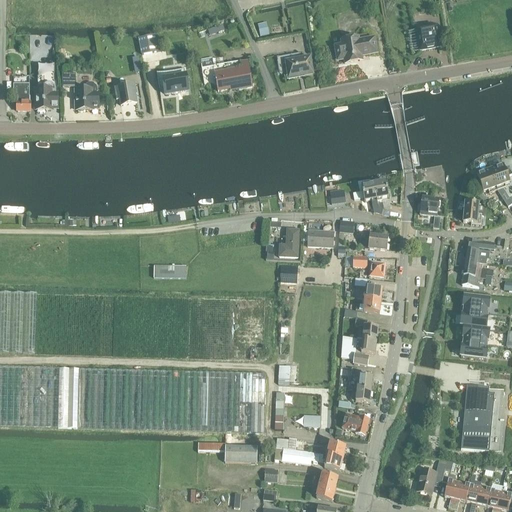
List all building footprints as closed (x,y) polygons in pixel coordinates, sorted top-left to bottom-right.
[(223,24),(208,30),(210,35),(225,30),(223,24)] [(269,35),(268,29),(259,31),(260,37),(269,35)] [(422,52),(442,48),(438,29),(419,32),(422,52)] [(142,55),(158,52),(155,36),(139,39),(142,55)] [(359,41),(342,44),(341,41),(342,48),(338,49),(336,52),(336,56),(340,58),(344,58),(345,65),(356,63),(355,60),(378,55),(375,41),(370,42),(369,36),(368,36),(369,42),(360,44),(359,41)] [(303,55),(277,59),(280,74),(288,73),(289,81),(295,80),(295,78),(313,75),(311,59),(304,61),(303,55)] [(212,58),(200,61),(204,85),(216,83),(218,93),(236,90),(236,92),(251,89),(246,62),(214,67),(212,58)] [(36,75),(36,111),(38,111),(40,113),(43,113),(44,111),(52,111),(52,109),(58,109),(58,95),(58,69),(42,69),(42,74),(36,75)] [(188,92),(186,75),(185,69),(157,73),(159,89),(164,88),(165,95),(188,92)] [(76,75),(63,75),(63,88),(77,88),(76,75)] [(14,95),(18,95),(17,113),(30,113),(30,98),(29,98),(29,78),(14,78),(14,95)] [(76,91),(77,111),(79,111),(80,113),(83,113),(85,111),(93,111),(93,109),(99,109),(99,94),(97,95),(97,90),(97,88),(96,87),(95,85),(93,84),(91,84),(89,84),(87,85),(86,87),(85,88),(85,91),(76,91)] [(134,87),(115,91),(117,102),(120,101),(121,107),(137,104),(134,87)] [(503,165),(490,170),(497,192),(503,190),(506,189),(505,185),(510,184),(507,177),(511,175),(511,174),(506,168),(504,168),(503,165)] [(488,191),(489,195),(497,192),(490,170),(476,174),(478,178),(476,178),(475,189),(481,187),(483,193),(488,191)] [(389,198),(386,182),(373,185),(377,203),(382,202),(382,200),(389,198)] [(372,201),(374,211),(375,212),(376,209),(379,210),(378,206),(377,203),(373,185),(361,187),(365,203),(372,201)] [(511,204),(503,190),(497,192),(498,194),(507,208),(511,205),(511,204)] [(476,192),(473,194),(484,203),(487,200),(481,195),(481,196),(476,192)] [(344,194),(331,197),(332,206),(345,204),(344,194)] [(420,216),(434,218),(433,230),(439,230),(440,219),(436,218),(438,201),(422,199),(420,216)] [(479,205),(465,203),(463,223),(471,224),(471,226),(481,227),(482,216),(478,215),(479,205)] [(383,205),(378,206),(379,210),(376,209),(375,212),(375,215),(389,219),(390,213),(384,212),(383,205)] [(354,223),(340,222),(340,224),(339,234),(353,235),(354,223)] [(298,260),(299,231),(286,230),(285,246),(279,246),(278,259),(298,260)] [(308,248),(333,249),(334,234),(309,232),(308,248)] [(369,251),(387,253),(388,239),(370,237),(369,244),(365,244),(364,250),(369,250),(369,251)] [(465,262),(464,268),(475,269),(475,265),(482,265),(485,266),(487,252),(493,253),(494,244),(468,241),(467,251),(464,253),(463,259),(465,262)] [(353,258),(353,270),(366,270),(366,259),(353,258)] [(370,277),(384,279),(385,266),(371,264),(370,277)] [(493,271),(481,270),(482,265),(475,265),(475,269),(464,268),(463,277),(480,279),(485,280),(492,281),(493,276),(493,271)] [(154,267),(153,279),(186,280),(186,267),(176,267),(168,267),(154,267)] [(298,269),(281,268),(281,271),(280,284),(297,285),(297,272),(298,269)] [(462,287),(479,289),(480,279),(463,277),(462,287)] [(356,278),(355,285),(366,286),(367,279),(356,278)] [(511,284),(504,283),(503,292),(511,292),(511,284)] [(367,289),(365,301),(381,303),(382,290),(367,289)] [(0,353),(34,354),(36,295),(0,293),(0,353)] [(465,298),(464,308),(464,312),(486,314),(487,310),(488,300),(465,298)] [(364,313),(380,315),(381,303),(365,301),(364,313)] [(345,311),(344,319),(355,320),(356,313),(345,311)] [(462,316),(461,326),(465,327),(464,329),(485,331),(486,319),(486,314),(464,312),(463,317),(462,316)] [(378,330),(364,328),(363,341),(376,342),(378,330)] [(464,329),(463,338),(464,338),(464,343),(486,345),(486,341),(487,341),(488,332),(485,331),(464,329)] [(341,360),(353,362),(354,357),(355,357),(356,340),(342,339),(341,360)] [(375,355),(376,342),(363,341),(361,353),(375,355)] [(462,347),(461,357),(485,360),(486,350),(485,350),(486,345),(464,343),(464,347),(462,347)] [(368,358),(355,357),(354,357),(353,362),(353,365),(367,367),(368,358)] [(0,367),(0,427),(77,430),(264,435),(266,385),(265,374),(59,369),(0,367)] [(289,386),(290,368),(278,367),(277,385),(289,386)] [(372,379),(359,377),(357,390),(371,391),(372,379)] [(461,450),(461,451),(496,454),(497,446),(498,439),(498,438),(498,431),(499,423),(500,423),(500,422),(503,393),(504,393),(504,392),(489,391),(488,395),(480,395),(480,390),(468,389),(466,412),(465,412),(463,428),(465,428),(463,450),(461,450)] [(369,404),(371,391),(357,390),(356,403),(369,404)] [(283,423),(284,393),(276,393),(275,423),(283,423)] [(357,417),(357,419),(345,415),(341,430),(356,434),(356,435),(365,437),(370,420),(357,417)] [(330,417),(303,417),(303,428),(331,429),(330,417)] [(295,453),(295,452),(296,441),(289,440),(287,452),(295,453)] [(346,448),(330,444),(327,456),(343,460),(346,448)] [(225,448),(225,445),(198,445),(198,453),(225,453),(225,464),(256,465),(257,448),(225,448)] [(287,452),(281,452),(275,451),(274,462),(310,466),(311,454),(295,452),(295,453),(287,452)] [(340,472),(343,460),(327,456),(324,468),(340,472)] [(441,483),(446,462),(439,461),(438,464),(436,474),(421,471),(416,493),(431,497),(435,482),(441,483)] [(453,464),(446,462),(441,483),(447,485),(444,499),(451,500),(448,510),(453,511),(459,484),(454,482),(455,477),(450,476),(453,464)] [(264,483),(277,484),(278,472),(265,471),(264,483)] [(338,479),(322,475),(319,487),(335,491),(338,479)] [(481,484),(470,482),(469,486),(470,486),(466,504),(472,505),(470,511),(474,511),(480,489),(480,488),(481,484)] [(457,511),(459,502),(466,504),(470,486),(469,486),(459,484),(453,511),(457,511)] [(332,503),(335,491),(319,487),(317,499),(332,503)] [(491,491),(480,489),(474,511),(479,511),(480,507),(487,509),(491,491)] [(264,491),(263,502),(269,503),(276,503),(277,492),(264,491)] [(492,511),(496,511),(501,493),(491,491),(487,509),(493,510),(492,511)] [(511,495),(511,496),(501,493),(496,511),(501,511),(508,511),(509,510),(511,510),(511,495)]
